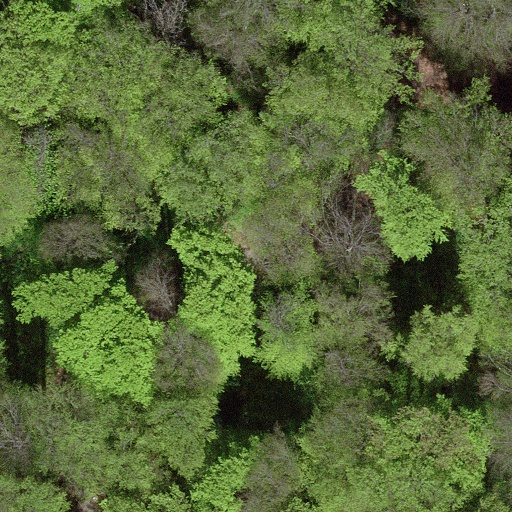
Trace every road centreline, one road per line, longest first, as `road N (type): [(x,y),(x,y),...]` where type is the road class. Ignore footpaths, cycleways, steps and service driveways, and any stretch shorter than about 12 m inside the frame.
road 1 (track): [(456,122),(197,291),(109,359),(81,420),(85,511)]
road 2 (track): [(357,0),(456,122)]
road 3 (track): [(456,122),(476,189),(511,228)]
